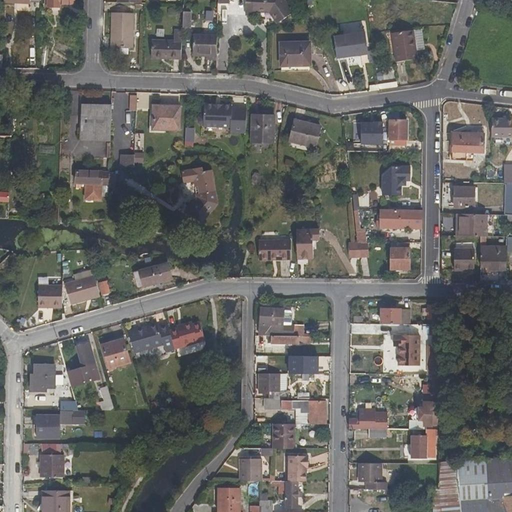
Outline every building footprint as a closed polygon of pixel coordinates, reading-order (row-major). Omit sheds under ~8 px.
[(246,0),(246,15),(253,16),(253,12),(269,13),(277,24),(293,13),(283,0),(246,0)] [(301,0),(296,0),(300,9),(305,6),(301,0)] [(112,13),(111,48),(132,49),(133,14),(112,13)] [(395,63),(418,60),(417,52),(415,52),(412,31),(391,34),(395,63)] [(368,55),(365,32),(334,37),(337,59),(368,55)] [(165,57),(165,59),(181,59),(182,34),(175,34),(175,41),(152,40),(151,56),(165,57)] [(217,56),(217,37),(193,37),(193,56),(207,56),(217,56)] [(311,66),(310,43),(281,43),(281,67),(311,66)] [(110,142),(111,105),(81,104),(81,141),(110,142)] [(180,131),(181,106),(153,105),(152,130),(180,131)] [(215,105),(204,105),(203,115),(201,114),(198,117),(198,123),(200,126),(203,126),(203,127),(230,128),(230,133),(246,134),(246,109),(231,109),(231,106),(220,105),(215,105)] [(274,143),(274,116),(252,116),(251,143),(274,143)] [(511,138),(511,119),(492,119),(492,138),(511,138)] [(316,147),(320,127),(294,120),(289,141),(316,147)] [(407,139),(407,121),(376,121),(376,139),(407,139)] [(185,131),(185,142),(194,143),(194,132),(185,131)] [(143,149),(144,134),(136,133),(135,149),(143,149)] [(453,133),(452,161),(473,162),(474,154),(484,155),(485,134),(453,133)] [(40,153),(55,154),(55,146),(40,145),(40,153)] [(135,155),(122,155),(121,166),(135,166),(135,155)] [(200,167),(181,171),(183,183),(193,181),(196,194),(196,198),(185,212),(199,224),(208,213),(205,211),(211,204),(210,201),(213,200),(211,191),(210,184),(212,183),(210,175),(208,176),(207,170),(201,171),(200,167)] [(410,181),(410,167),(391,167),(383,176),(382,195),(400,195),(400,185),(401,185),(401,181),(404,181),(410,181)] [(102,200),(103,188),(109,189),(109,172),(77,171),(76,185),(85,185),(85,200),(102,200)] [(454,208),(475,209),(475,189),(454,188),(454,208)] [(214,205),(213,200),(210,201),(211,204),(205,211),(208,213),(214,205)] [(354,209),(358,243),(365,243),(360,210),(358,210),(354,209)] [(380,210),(380,228),(421,229),(422,210),(380,210)] [(495,215),(463,215),(463,226),(457,226),(457,236),(481,237),(486,237),(495,237),(495,215)] [(313,259),(313,241),(313,229),(311,229),(297,230),(297,259),(313,259)] [(481,237),(481,267),(488,267),(489,271),(507,271),(507,252),(489,252),(489,246),(486,246),(486,237),(481,237)] [(291,260),(291,240),(258,241),(258,260),(291,260)] [(360,258),(358,243),(350,243),(349,258),(360,258)] [(360,258),(369,258),(369,243),(365,243),(358,243),(360,258)] [(411,243),(391,243),(391,269),(410,269),(411,243)] [(475,249),(454,249),(454,271),(474,271),(475,249)] [(172,278),(167,263),(133,273),(137,288),(172,278)] [(95,275),(66,284),(72,304),(87,300),(87,297),(100,293),(97,283),(95,275)] [(101,296),(110,293),(107,281),(97,283),(100,293),(101,296)] [(61,308),(62,286),(38,286),(38,308),(61,308)] [(436,310),(436,306),(428,306),(428,310),(428,315),(428,319),(440,319),(440,310),(436,310)] [(293,326),(283,326),(284,310),(261,308),(259,336),(293,336),(293,326)] [(381,324),(402,325),(402,309),(381,309),(381,324)] [(402,325),(412,325),(412,310),(402,309),(402,325)] [(193,325),(192,322),(183,325),(183,327),(177,329),(170,331),(175,349),(197,343),(197,342),(205,340),(200,323),(193,325)] [(158,327),(157,323),(128,331),(135,353),(163,345),(165,352),(175,349),(170,331),(168,324),(158,327)] [(419,366),(419,337),(394,336),(394,346),(400,346),(399,366),(419,366)] [(123,340),(109,343),(103,347),(109,368),(130,362),(123,340)] [(67,372),(72,388),(101,380),(90,342),(80,345),(86,367),(67,372)] [(440,358),(432,359),(432,375),(440,375),(440,358)] [(55,388),(55,365),(36,364),(35,392),(46,392),(46,388),(55,388)] [(287,374),(259,374),(259,394),(268,394),(269,400),(281,400),(289,400),(289,390),(285,390),(285,386),(287,386),(287,374)] [(440,375),(432,375),(432,386),(425,386),(424,409),(420,409),(420,421),(424,421),(424,426),(438,426),(439,385),(440,385),(440,375)] [(105,402),(101,403),(103,411),(115,411),(108,387),(101,388),(105,402)] [(269,400),(264,400),(264,409),(296,410),(296,416),(300,416),(300,425),(326,425),(326,402),(281,402),(281,400),(269,400)] [(61,411),(61,419),(63,419),(63,423),(90,424),(90,412),(61,411)] [(36,425),(36,438),(60,438),(60,415),(36,415),(36,425)] [(387,430),(388,429),(388,419),(350,418),(350,430),(369,430),(387,430)] [(296,425),(272,425),(272,449),(273,449),(296,449),(296,425)] [(369,438),(386,438),(387,430),(369,430),(369,438)] [(427,459),(427,452),(436,452),(436,430),(426,430),(426,436),(412,437),(412,445),(408,449),(408,456),(411,459),(427,459)] [(59,444),(48,444),(48,453),(56,453),(56,450),(59,450),(59,444)] [(59,450),(68,450),(68,455),(75,455),(75,444),(59,444),(59,450)] [(48,455),(47,477),(58,477),(59,455),(48,455)] [(309,469),(309,456),(288,456),(288,481),(297,481),(307,481),(307,469),(309,469)] [(507,511),(502,497),(511,496),(511,457),(508,458),(456,461),(460,501),(460,511),(507,511)] [(262,481),(262,459),(240,459),(239,481),(260,481),(262,481)] [(440,464),(440,490),(433,490),(433,511),(443,511),(443,502),(460,501),(456,461),(440,462),(440,464)] [(366,483),(371,483),(371,490),(387,490),(388,483),(382,483),(382,464),(359,464),(359,483),(366,483)] [(270,487),(278,487),(278,495),(287,495),(286,508),(297,508),(297,481),(288,481),(275,481),(273,481),(270,481),(270,487)] [(240,511),(241,488),(218,488),(217,511),(240,511)] [(70,511),(70,491),(46,491),(45,511),(70,511)] [(272,511),(273,501),(268,501),(268,494),(260,494),(260,506),(259,511),(272,511)] [(511,511),(511,496),(502,497),(507,511),(511,511)] [(274,500),(274,511),(286,511),(286,500),(274,500)] [(460,511),(460,501),(443,502),(443,511),(460,511)]
